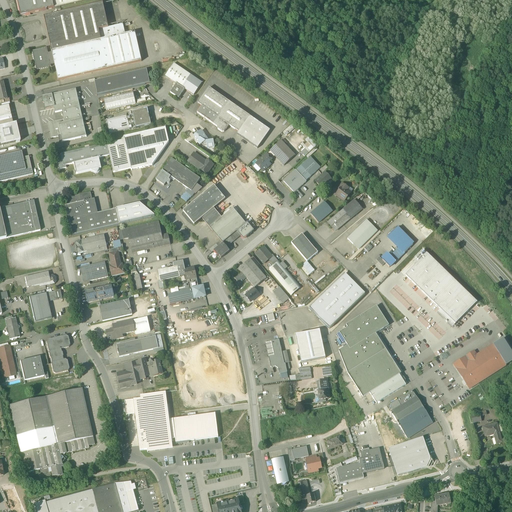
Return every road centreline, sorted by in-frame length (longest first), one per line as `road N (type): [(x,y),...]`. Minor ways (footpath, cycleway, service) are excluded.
road 1 (primary): [(156,0),(421,200),(511,289)]
road 2 (unknown): [(417,381),(373,409),(358,405),(346,385),(336,330),(372,302),(397,332)]
road 3 (residential): [(171,511),(160,473),(127,454),(83,326)]
road 4 (residential): [(51,186),(0,0)]
road 5 (residential): [(257,452),(245,360),(212,277)]
road 6 (residential): [(212,277),(283,218),(298,221),(330,251)]
road 7 (residential): [(83,326),(51,186)]
road 8 (residential): [(141,192),(189,121),(150,89)]
